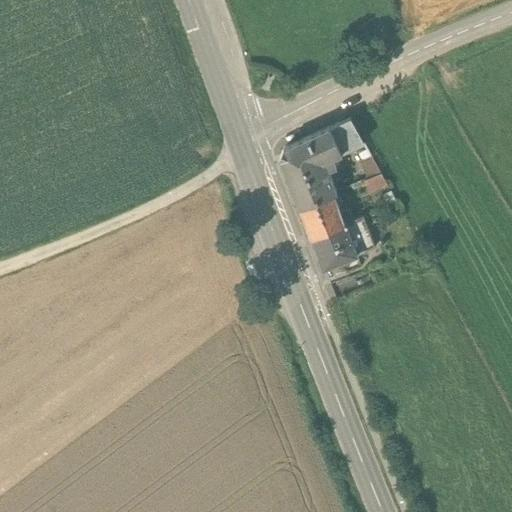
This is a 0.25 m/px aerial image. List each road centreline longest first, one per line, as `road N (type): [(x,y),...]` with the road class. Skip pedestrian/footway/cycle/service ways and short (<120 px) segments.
road 1 (tertiary): [(241,137),(511,16)]
road 2 (secondary): [(276,247),(382,511)]
road 3 (track): [(0,267),(187,189),(218,170),(241,137)]
road 4 (secondary): [(186,0),(241,137)]
